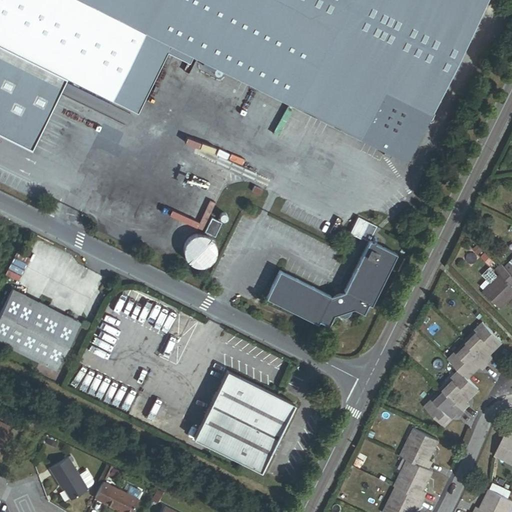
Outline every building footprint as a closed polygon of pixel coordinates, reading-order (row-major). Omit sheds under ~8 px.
[(0,0),(0,46),(109,99),(142,32),(147,35),(129,73),(144,80),(163,42),(404,160),(482,0),(0,0)] [(189,81),(202,85),(205,73),(191,70),(189,81)] [(260,92),(254,108),(269,114),(275,97),(260,92)] [(221,223),(211,218),(204,232),(214,237),(221,223)] [(205,235),(201,234),(197,234),(194,235),(192,236),(190,237),(187,241),(184,245),(184,248),(183,251),(184,254),(185,257),(186,260),(189,262),(190,263),(192,265),(194,266),(197,266),(200,267),(205,266),(206,265),(209,264),(211,262),(213,260),(214,258),(215,254),(216,251),(216,248),(215,245),(214,243),(213,241),(211,238),(208,236),(205,235)] [(369,307),(395,255),(367,241),(342,293),(341,292),(338,292),(335,292),(333,293),(331,294),(329,296),(329,297),(278,272),(264,300),(316,325),(317,322),(327,327),(333,315),(333,316),(335,318),(337,318),(340,319),(342,319),(344,319),(346,317),(348,316),(349,314),(350,312),(350,309),(363,315),(367,306),(369,307)] [(16,251),(7,267),(21,274),(29,257),(16,251)] [(485,253),(481,257),(489,265),(493,262),(485,253)] [(511,256),(508,260),(509,261),(503,267),(511,275),(511,256)] [(511,295),(511,286),(508,283),(511,279),(511,275),(503,267),(500,264),(494,269),(499,274),(498,275),(489,266),(482,274),(491,282),(483,290),(500,307),(511,295)] [(79,322),(11,289),(0,311),(0,342),(56,369),(79,322)] [(493,350),(501,341),(484,324),(476,332),(475,330),(464,340),(465,341),(486,362),(491,357),(487,352),(491,348),(493,350)] [(486,362),(465,341),(455,352),(456,354),(449,361),(460,372),(466,378),(474,370),(473,368),(477,364),(482,369),(488,363),(486,362)] [(275,438),(293,404),(225,370),(192,438),(260,471),(269,451),(274,454),(275,450),(275,449),(274,448),(276,444),(277,445),(278,445),(278,444),(280,441),(275,438)] [(469,397),(477,389),(466,378),(460,372),(454,379),(452,377),(441,388),(442,389),(462,410),(468,404),(464,400),(468,396),(469,397)] [(462,410),(442,389),(431,400),(432,401),(425,408),(442,425),(443,426),(451,418),(449,416),(454,412),(458,416),(464,411),(462,410)] [(147,392),(141,406),(155,412),(161,398),(147,392)] [(11,428),(0,422),(0,446),(1,447),(11,428)] [(372,425),(369,433),(374,435),(378,428),(372,425)] [(428,459),(432,451),(430,450),(436,438),(416,429),(409,443),(406,442),(400,455),(410,460),(428,469),(432,461),(428,459)] [(511,435),(506,432),(496,452),(509,459),(509,461),(511,462),(511,435)] [(92,483),(86,473),(78,477),(67,459),(50,469),(62,489),(64,488),(71,500),(86,490),(86,489),(91,486),(92,483)] [(424,480),(429,469),(428,469),(410,460),(403,474),(400,473),(394,486),(395,486),(422,499),(426,491),(422,490),(426,482),(424,480)] [(118,472),(112,469),(109,475),(115,478),(118,472)] [(130,511),(136,499),(102,482),(95,497),(119,510),(122,511),(120,511),(130,511)] [(412,511),(415,505),(419,507),(423,499),(422,499),(395,486),(389,499),(391,500),(385,511),(412,511)] [(504,511),(511,499),(491,489),(485,501),(484,500),(480,508),(476,506),(472,511),(504,511)] [(162,493),(156,490),(153,497),(159,499),(162,493)]
